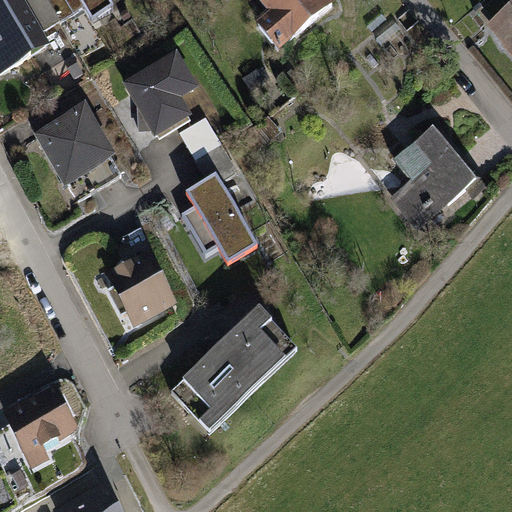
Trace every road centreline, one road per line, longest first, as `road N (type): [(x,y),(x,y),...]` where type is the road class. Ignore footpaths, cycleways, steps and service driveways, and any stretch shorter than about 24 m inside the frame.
road 1 (track): [(511,195),(397,327),(197,511)]
road 2 (residential): [(133,447),(0,186)]
road 3 (residential): [(415,0),(511,119)]
